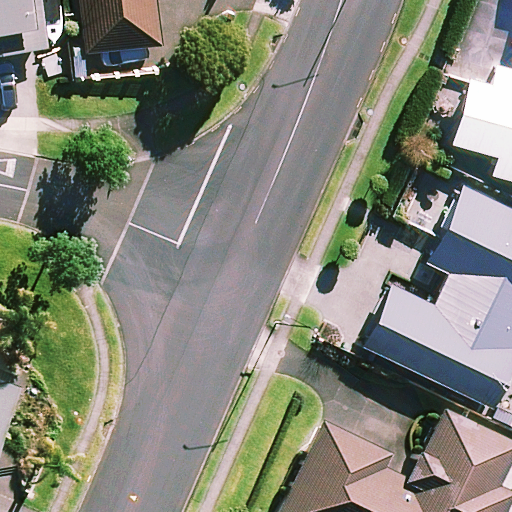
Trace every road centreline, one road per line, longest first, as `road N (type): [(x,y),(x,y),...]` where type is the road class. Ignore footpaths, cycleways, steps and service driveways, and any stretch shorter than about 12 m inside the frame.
road 1 (residential): [(132,511),(237,271)]
road 2 (residential): [(0,187),(111,217),(237,271)]
road 3 (residential): [(237,271),(320,68)]
